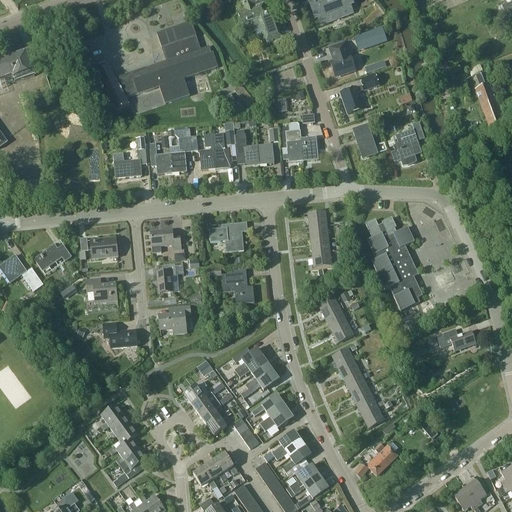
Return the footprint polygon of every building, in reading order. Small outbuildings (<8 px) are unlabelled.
[(261,0),(240,0),(244,12),(238,14),(242,26),(252,22),(255,30),(261,28),(266,43),(281,38),(273,14),(268,16),(261,0)] [(353,5),(351,0),(309,0),(307,1),(314,19),(318,18),(321,26),(353,14),(350,6),(353,5)] [(511,1),(501,6),(504,13),(511,10),(511,1)] [(156,34),(164,63),(112,78),(109,67),(98,70),(110,112),(131,106),(128,98),(158,89),(162,105),(191,97),(186,78),(217,69),(211,47),(200,50),(196,37),(193,38),(190,24),(156,34)] [(368,32),(371,39),(380,36),(378,29),(368,32)] [(343,42),(329,46),(330,50),(344,45),(343,42)] [(348,57),(344,45),(330,50),(334,62),(330,64),(335,78),(355,72),(350,57),(348,57)] [(0,147),(6,143),(0,135),(0,80),(12,76),(15,83),(34,76),(26,52),(0,61),(0,147)] [(384,62),(365,69),(366,75),(386,68),(384,62)] [(483,112),(488,124),(491,133),(492,135),(507,130),(505,127),(505,124),(498,107),(490,86),(486,74),(476,78),(480,89),(475,91),(483,112)] [(359,80),(362,88),(356,89),(340,95),(348,116),(364,111),(358,94),(379,86),(375,75),(359,80)] [(305,100),(302,92),(294,95),(296,103),(305,100)] [(230,94),(226,98),(231,104),(235,101),(230,94)] [(398,98),(401,106),(412,102),(410,95),(398,98)] [(278,114),(287,113),(285,100),(277,101),(278,114)] [(366,119),(368,125),(382,121),(379,114),(366,119)] [(302,117),(303,125),(314,124),(314,116),(302,117)] [(421,155),(417,142),(424,140),(419,124),(418,124),(417,125),(410,127),(411,131),(411,132),(409,133),(393,138),(396,146),(393,147),(395,153),(391,154),(391,155),(394,164),(396,163),(401,162),(402,166),(403,168),(408,167),(413,166),(413,165),(417,163),(415,157),(421,155)] [(288,164),(303,163),(301,143),(299,127),(297,125),(290,125),(288,127),(289,128),(282,129),(283,134),(285,134),(287,150),(282,151),(283,157),(288,157),(288,164)] [(353,132),(363,159),(377,155),(367,127),(353,132)] [(182,154),(191,153),(190,138),(189,131),(175,132),(175,137),(178,140),(181,140),(182,154)] [(278,143),(277,131),(269,132),(270,144),(278,143)] [(235,146),(233,132),(225,133),(226,147),(235,146)] [(212,137),(216,171),(230,170),(228,150),(216,151),(216,149),(222,148),(220,136),(212,137)] [(259,167),(257,147),(247,149),(245,136),(238,137),(237,137),(236,137),(238,156),(243,155),(245,168),(259,167)] [(216,171),(212,137),(204,137),(205,150),(211,149),(211,152),(199,153),(201,172),(216,171)] [(145,150),(144,142),(144,138),(136,139),(136,143),(137,150),(138,161),(138,162),(124,163),(123,155),(113,156),(114,164),(115,177),(127,176),(127,179),(142,178),(141,171),(138,171),(138,167),(147,166),(145,150)] [(301,143),(303,163),(318,161),(316,142),(301,143)] [(172,175),(170,155),(156,157),(156,152),(160,152),(159,148),(156,148),(156,146),(150,146),(150,152),(149,152),(151,169),(156,168),(157,177),(172,175)] [(272,146),(257,147),(259,167),(274,165),(272,146)] [(185,154),(170,155),(172,175),(186,174),(185,154)] [(307,215),(309,229),(327,227),(326,213),(307,215)] [(365,225),(372,240),(367,242),(376,260),(371,263),(385,291),(389,289),(394,298),(400,313),(420,304),(417,299),(422,297),(414,278),(418,276),(405,248),(414,243),(408,229),(396,234),(394,230),(396,229),(392,219),(382,224),(382,225),(378,227),(375,221),(365,225)] [(225,242),(226,254),(244,253),(242,234),(248,233),(247,224),(222,227),(222,230),(209,231),(210,244),(225,242)] [(310,242),(329,240),(327,227),(309,229),(310,242)] [(173,238),(172,231),(150,233),(152,249),(152,255),(161,254),(161,248),(173,247),(173,251),(181,250),(180,237),(173,238)] [(88,252),(87,239),(80,240),(81,253),(79,253),(80,261),(86,261),(85,252),(88,252)] [(90,242),(92,261),(118,259),(116,240),(90,242)] [(330,253),(329,240),(310,242),(312,255),(330,253)] [(58,250),(54,246),(34,261),(42,273),(62,259),(65,264),(72,259),(63,246),(58,250)] [(330,253),(312,255),(313,268),(332,266),(330,253)] [(27,273),(15,256),(0,267),(0,271),(10,285),(22,277),(34,294),(43,287),(31,270),(27,273)] [(189,262),(190,271),(200,270),(199,261),(189,262)] [(156,274),(158,295),(173,294),(171,277),(171,276),(176,275),(183,274),(182,265),(175,266),(163,267),(164,273),(156,274)] [(207,278),(221,277),(221,269),(206,271),(207,278)] [(221,277),(223,294),(235,293),(236,306),(255,305),(253,288),(247,288),(246,271),(233,272),(233,275),(221,277)] [(101,286),(100,280),(86,281),(87,293),(94,293),(95,305),(117,303),(116,285),(101,286)] [(61,295),(65,301),(77,293),(73,287),(61,295)] [(346,292),(340,296),(344,303),(350,300),(349,298),(347,294),(346,292)] [(325,321),(341,312),(335,301),(319,309),(325,321)] [(10,316),(14,307),(6,303),(2,312),(10,316)] [(173,331),(174,336),(187,335),(185,322),(185,316),(190,315),(190,308),(176,309),(176,315),(169,316),(165,316),(158,317),(160,332),(173,331)] [(331,333),(347,324),(341,312),(325,321),(331,333)] [(353,336),(347,324),(331,333),(337,344),(353,336)] [(117,334),(116,325),(103,326),(104,340),(110,340),(110,350),(137,348),(136,332),(117,334)] [(368,326),(363,329),(366,334),(371,331),(368,326)] [(417,336),(413,326),(408,328),(411,338),(417,336)] [(81,329),(78,336),(82,338),(86,331),(81,329)] [(458,338),(455,331),(442,336),(443,337),(437,339),(440,349),(452,345),(455,352),(475,345),(471,333),(458,338)] [(438,347),(434,338),(426,341),(430,350),(438,347)] [(237,376),(262,358),(259,353),(260,352),(258,349),(251,354),(247,349),(232,360),(236,365),(241,361),(244,365),(235,372),(237,376)] [(332,359),(338,370),(354,362),(348,351),(332,359)] [(253,376),(269,364),(267,362),(266,363),(262,358),(237,376),(240,380),(250,373),(253,376)] [(344,382),(360,374),(354,362),(338,370),(344,382)] [(204,378),(213,371),(207,363),(197,369),(204,378)] [(248,391),(273,373),(270,368),(271,367),(269,364),(253,376),(255,380),(245,387),(248,391)] [(273,373),(248,391),(240,397),(243,401),(261,388),(263,392),(280,380),(278,377),(277,378),(273,373)] [(350,394),(366,386),(360,374),(344,382),(350,394)] [(184,397),(192,407),(204,398),(204,397),(200,391),(206,387),(203,383),(184,397)] [(356,406),(372,398),(366,386),(350,394),(356,406)] [(212,408),(212,407),(218,403),(210,393),(204,397),(204,398),(192,407),(197,414),(200,417),(212,408)] [(230,394),(221,401),(223,405),(233,398),(230,394)] [(264,411),(267,415),(284,403),(282,400),(281,401),(277,396),(252,414),(254,418),(264,411)] [(362,418),(378,410),(372,398),(356,406),(362,418)] [(220,418),(219,417),(215,411),(221,407),(218,403),(212,407),(212,408),(200,417),(207,427),(220,418)] [(286,405),(284,403),(267,415),(270,418),(260,425),(263,429),(288,411),(284,406),(286,405)] [(107,424),(101,428),(104,433),(110,429),(109,427),(124,417),(117,405),(101,416),(102,418),(107,424)] [(378,410),(362,418),(368,429),(384,421),(378,410)] [(245,417),(241,411),(237,415),(240,420),(245,417)] [(288,411),(263,429),(265,433),(275,426),(278,430),(295,418),(293,416),(291,416),(288,411)] [(226,413),(219,417),(220,418),(207,427),(215,437),(227,428),(223,421),(231,415),(228,412),(226,413)] [(114,435),(108,439),(111,443),(117,439),(116,438),(132,427),(124,417),(109,427),(113,432),(114,435)] [(236,431),(245,425),(241,420),(232,426),(236,431)] [(427,424),(422,429),(432,441),(437,436),(427,424)] [(240,436),(248,430),(245,425),(236,431),(240,436)] [(115,449),(109,453),(111,457),(118,453),(116,451),(132,440),(138,436),(132,427),(116,438),(117,439),(120,443),(114,447),(115,449)] [(243,441),(252,435),(248,430),(240,436),(243,441)] [(284,452),(300,440),(296,435),(298,434),(296,431),(279,444),(282,448),(272,454),(275,458),(284,452)] [(247,446),(255,440),(252,435),(243,441),(247,446)] [(132,440),(116,451),(118,453),(121,458),(122,459),(117,463),(120,467),(125,463),(124,462),(140,452),(139,450),(132,440)] [(255,440),(247,446),(250,451),(259,444),(255,440)] [(290,459),(307,447),(305,444),(303,445),(300,440),(284,452),(275,458),(277,462),(287,455),(290,459)] [(380,444),(379,443),(373,449),(378,454),(365,468),(362,465),(354,473),(360,480),(369,471),(377,478),(398,457),(387,447),(384,450),(379,445),(380,444)] [(308,450),(307,447),(290,459),(293,463),(283,470),(286,474),(311,456),(307,451),(308,450)] [(120,467),(119,468),(123,472),(126,477),(128,480),(129,480),(146,466),(143,462),(146,460),(140,451),(140,452),(124,462),(125,463),(120,467)] [(275,458),(272,454),(271,453),(264,458),(267,464),(275,458)] [(223,475),(228,481),(224,475),(230,471),(234,477),(238,474),(226,455),(215,462),(223,475)] [(215,462),(204,469),(213,482),(219,477),(223,484),(228,481),(223,475),(215,462)] [(258,476),(268,469),(265,464),(255,471),(258,476)] [(286,491),(289,495),(318,474),(314,469),(315,468),(313,465),(294,479),(297,483),(286,491)] [(500,483),(503,489),(511,484),(511,468),(501,474),(505,481),(500,483)] [(204,469),(193,476),(202,489),(205,486),(209,484),(213,491),(217,488),(213,482),(204,469)] [(262,481),(271,474),(268,469),(258,476),(262,481)] [(492,471),(489,473),(488,474),(487,474),(487,475),(490,481),(496,478),(495,477),(492,471)] [(265,485),(275,478),(271,474),(262,481),(265,485)] [(308,493),(324,481),(323,478),(321,479),(318,474),(289,495),(291,499),(305,489),(308,493)] [(116,489),(127,481),(123,475),(117,480),(118,480),(113,484),(116,489)] [(268,490),(278,483),(275,478),(265,485),(268,490)] [(475,480),(463,489),(477,508),(482,505),(479,501),(486,496),(475,480)] [(239,486),(235,481),(230,485),(234,490),(239,486)] [(324,481),(308,493),(310,496),(295,507),(298,511),(329,490),(325,484),(326,483),(324,481)] [(272,495),(281,488),(278,483),(268,490),(272,495)] [(510,492),(511,495),(511,484),(503,489),(506,494),(510,492)] [(237,498),(247,491),(243,486),(234,493),(237,498)] [(275,500),(285,493),(281,488),(272,495),(275,500)] [(477,509),(477,508),(463,489),(452,497),(462,511),(464,511),(470,508),(473,511),(474,511),(477,509)] [(502,489),(497,491),(500,497),(505,495),(502,489)] [(240,502),(250,496),(247,491),(237,498),(240,502)] [(278,504),(288,497),(285,493),(275,500),(278,504)] [(222,511),(221,510),(234,500),(231,496),(209,511),(222,511)] [(244,507),(253,500),(250,496),(240,502),(244,507)] [(58,511),(79,511),(69,497),(56,506),(60,511),(58,511)] [(144,505),(149,511),(164,511),(154,497),(147,503),(143,497),(139,500),(143,506),(144,505)] [(282,509),(291,502),(288,497),(278,504),(282,509)] [(130,500),(126,503),(129,507),(132,511),(149,511),(144,505),(143,506),(137,510),(133,505),(130,500)] [(203,511),(206,511),(214,506),(210,500),(200,507),(203,511)] [(247,511),(257,505),(253,500),(244,507),(247,511)] [(310,505),(315,511),(320,508),(315,501),(310,505)] [(283,511),(286,511),(294,507),(291,502),(282,509),(283,511)]
